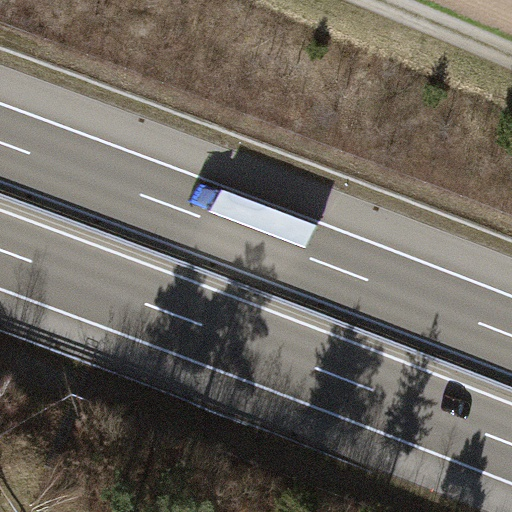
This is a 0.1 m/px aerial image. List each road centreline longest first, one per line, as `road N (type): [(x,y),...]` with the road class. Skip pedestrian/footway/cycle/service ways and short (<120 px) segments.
road 1 (motorway): [(0,250),(511,443)]
road 2 (motorway): [(511,329),(0,142)]
road 3 (track): [(358,0),(511,61)]
